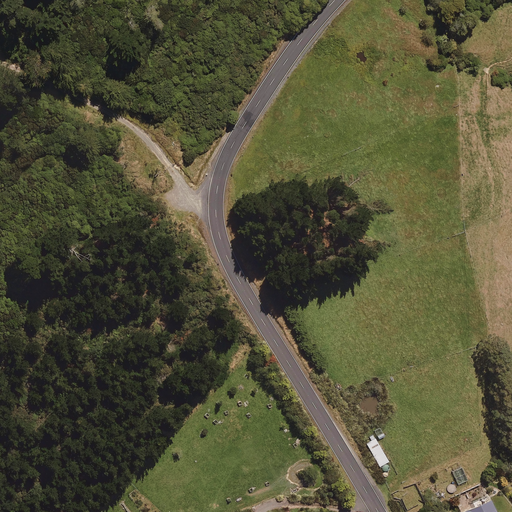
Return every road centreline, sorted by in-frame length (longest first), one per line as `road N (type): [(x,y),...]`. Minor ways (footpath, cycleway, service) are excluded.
road 1 (secondary): [(334,0),(225,156),(216,225),(244,290),(378,511)]
road 2 (track): [(0,61),(137,129),(197,200),(215,206)]
